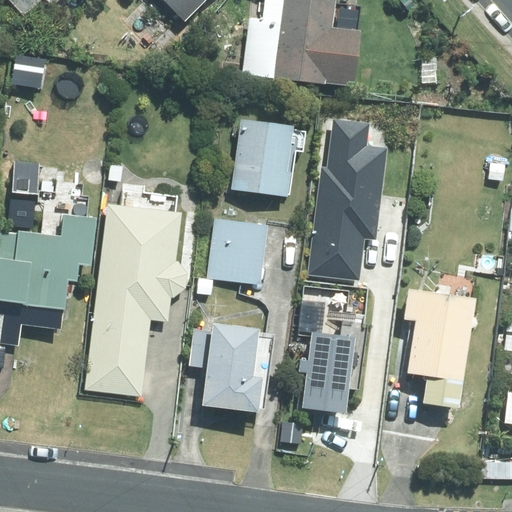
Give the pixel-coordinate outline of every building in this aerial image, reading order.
[(277,31),(272,78),(322,83),(323,79),(351,82),(357,31),(329,28),(331,0),(262,0),(260,21),(274,22),(274,31),(277,31)] [(297,112),(309,113),(311,104),(298,103),(297,112)] [(230,189),(284,196),(287,172),(285,172),(290,126),(237,120),(230,189)] [(488,180),(501,180),(502,165),(489,164),(488,180)] [(109,166),(107,181),(118,182),(120,168),(109,166)] [(1,210),(22,211),(22,215),(38,215),(40,181),(2,179),(1,210)] [(168,212),(169,203),(130,198),(129,208),(105,206),(84,390),(139,397),(149,320),(165,321),(168,298),(172,299),(184,289),(186,273),(176,262),(172,261),(178,213),(168,212)] [(0,343),(16,345),(19,324),(57,330),(65,279),(73,280),(76,263),(85,265),(91,219),(61,215),(58,238),(16,232),(16,235),(0,233),(0,343)] [(214,220),(207,278),(258,284),(265,226),(214,220)] [(425,375),(421,403),(455,407),(470,299),(405,290),(401,318),(413,320),(406,372),(425,375)] [(305,291),(304,306),(315,306),(315,291),(305,291)] [(248,376),(253,328),(210,323),(209,332),(191,330),(188,365),(203,367),(199,406),(254,412),(258,377),(248,376)] [(298,360),(297,371),(303,371),(300,408),(342,412),(345,388),(355,389),(361,327),(338,325),(337,336),(308,332),(305,361),(298,360)] [(511,333),(504,333),(502,351),(511,351),(511,333)] [(511,392),(505,392),(502,423),(511,423),(511,392)]
